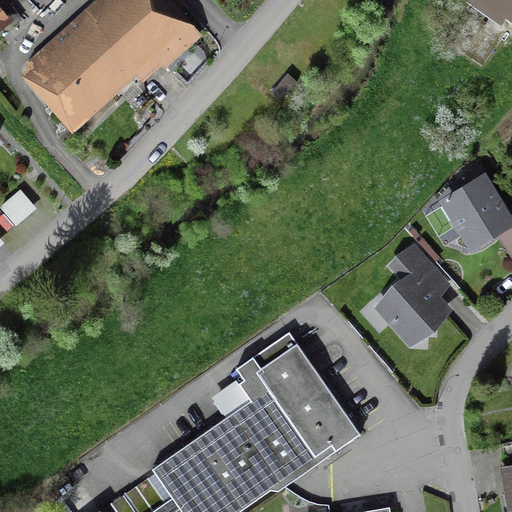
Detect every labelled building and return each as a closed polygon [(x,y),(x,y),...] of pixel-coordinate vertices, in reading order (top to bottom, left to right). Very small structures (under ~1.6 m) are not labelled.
[(51,87),(57,94),(77,117),(118,80),(148,53),(163,69),(195,40),(163,0),(97,0),(108,12),(76,40),(73,37),(61,48),(57,45),(33,66),(51,87)] [(511,0),(478,0),(511,24),(511,0)] [(457,232),(464,234),(471,246),(507,224),(481,182),(486,179),(479,168),(463,177),(470,189),(445,204),(452,216),(451,223),(457,232)] [(29,214),(34,210),(19,193),(9,200),(0,208),(15,226),(20,222),(24,218),(29,214)] [(404,282),(378,306),(407,338),(413,334),(428,334),(428,324),(443,311),(418,283),(432,271),(412,248),(391,268),(404,282)] [(101,511),(240,511),(278,485),(277,484),(271,476),(308,450),(313,458),(330,446),(332,449),(334,452),(359,435),(287,333),(235,370),(242,381),(237,385),(249,402),(151,471),(171,499),(164,504),(147,480),(101,511)] [(511,511),(511,442),(497,446),(509,511),(511,511)]
